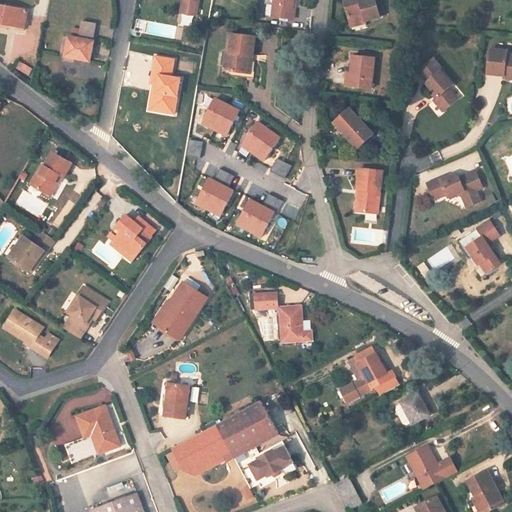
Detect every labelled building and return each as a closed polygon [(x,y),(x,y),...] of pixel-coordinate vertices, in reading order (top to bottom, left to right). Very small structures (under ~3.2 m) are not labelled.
[(183,0),(181,13),(196,16),(199,0),(183,0)] [(293,0),(274,0),(274,5),(279,6),(278,17),(294,19),(295,7),(292,7),(293,0)] [(359,0),(352,0),(344,2),(350,23),(365,19),(365,21),(381,17),(380,16),(375,0),(360,0),(359,0)] [(381,0),(375,0),(380,16),(385,14),(381,0)] [(274,5),(267,4),(265,16),(278,17),(279,6),(274,5)] [(25,29),(28,11),(0,5),(0,23),(7,25),(25,29)] [(365,19),(350,23),(351,28),(366,23),(365,21),(365,19)] [(72,33),(95,37),(97,24),(82,21),(80,29),(74,28),(72,33)] [(257,55),(253,55),(255,37),(233,35),(231,52),(227,52),(224,75),(254,79),(257,55)] [(65,58),(91,62),(94,41),(69,36),(65,58)] [(490,49),(487,74),(504,76),(504,79),(511,79),(511,54),(507,54),(508,51),(490,49)] [(348,73),(346,87),(352,87),(372,89),(375,57),(355,55),(353,73),(348,73)] [(433,59),(418,71),(427,82),(426,83),(435,93),(438,97),(436,99),(434,100),(443,112),(458,100),(449,89),(453,85),(441,71),(443,70),(433,59)] [(221,107),(216,94),(198,101),(203,113),(221,107)] [(156,118),(159,100),(132,96),(129,114),(156,118)] [(173,109),(172,116),(182,118),(183,111),(173,109)] [(358,148),(373,135),(350,109),(335,123),(347,136),(358,148)] [(343,139),(347,136),(335,123),(331,127),(343,139)] [(256,186),(269,181),(253,139),(225,149),(220,136),(212,139),(225,172),(233,169),(237,179),(251,174),(256,186)] [(201,157),(203,140),(188,139),(187,155),(201,157)] [(62,177),(64,178),(72,164),(53,153),(45,166),(40,174),(38,173),(32,182),(40,187),(39,190),(51,196),(58,184),(55,183),(59,175),(62,177)] [(278,157),(271,169),(285,177),(292,165),(278,157)] [(383,172),(359,169),(357,189),(362,190),(359,211),(378,214),(383,172)] [(427,184),(434,200),(447,194),(449,197),(457,194),(463,196),(466,203),(473,200),(474,205),(481,202),(477,191),(483,188),(476,171),(460,178),(453,175),(447,178),(442,180),(441,178),(427,184)] [(196,205),(222,217),(235,189),(209,177),(196,205)] [(279,208),(283,200),(269,194),(265,202),(279,208)] [(296,225),(305,196),(298,194),(289,223),(296,225)] [(236,226),(262,238),(276,211),(250,198),(236,226)] [(134,222),(126,215),(116,228),(121,232),(114,241),(111,244),(118,250),(121,247),(135,258),(146,244),(157,231),(139,216),(134,222)] [(482,264),(488,273),(501,264),(488,244),(500,236),(490,221),(458,242),(470,259),(474,257),(479,265),(482,264)] [(114,241),(121,232),(116,228),(109,237),(114,241)] [(44,251),(46,253),(55,241),(41,231),(33,242),(30,240),(26,245),(20,241),(9,258),(30,272),(44,251)] [(24,236),(20,241),(26,245),(30,240),(24,236)] [(135,258),(121,247),(118,250),(132,262),(135,258)] [(154,323),(180,340),(207,298),(184,283),(170,304),(168,303),(154,323)] [(64,328),(80,338),(93,319),(99,309),(102,311),(108,302),(84,286),(78,296),(80,297),(70,313),(72,315),(64,328)] [(256,310),(278,308),(277,293),(255,294),(256,310)] [(311,332),(303,332),(301,307),(281,308),(283,342),(301,341),(307,341),(312,340),(311,332)] [(96,320),(102,311),(99,309),(93,319),(96,320)] [(14,310),(4,327),(27,341),(28,338),(34,342),(31,347),(48,358),(59,340),(49,334),(46,338),(39,334),(43,328),(14,310)] [(25,344),(31,347),(34,342),(28,338),(27,341),(25,344)] [(376,387),(381,396),(400,386),(393,371),(387,374),(373,347),(348,360),(359,381),(352,384),(359,396),(376,387)] [(167,399),(165,416),(186,419),(190,386),(172,384),(170,399),(167,399)] [(421,392),(418,393),(425,407),(428,406),(421,392)] [(418,393),(402,404),(413,423),(413,424),(430,415),(425,407),(418,393)] [(279,434),(261,401),(217,424),(228,447),(234,458),(251,489),(259,484),(262,488),(298,469),(283,441),(260,454),(256,446),(279,434)] [(407,426),(413,423),(402,404),(397,407),(396,411),(403,424),(407,426)] [(92,435),(95,434),(102,453),(121,446),(106,406),(78,417),(85,438),(92,435)] [(217,424),(172,448),(174,451),(183,469),(184,470),(194,465),(199,474),(224,460),(220,452),(228,447),(217,424)] [(95,434),(92,435),(99,454),(102,453),(95,434)] [(407,457),(424,489),(457,471),(450,458),(438,464),(435,458),(431,460),(427,455),(432,452),(428,446),(407,457)] [(225,463),(234,458),(228,447),(220,452),(224,460),(225,463)] [(174,451),(167,454),(176,472),(183,469),(174,451)] [(199,474),(194,465),(184,470),(196,476),(199,474)] [(478,496),(486,511),(488,511),(504,504),(487,471),(468,481),(476,497),(478,496)] [(349,477),(334,484),(348,510),(362,502),(349,477)] [(248,487),(241,490),(247,501),(253,498),(248,487)] [(90,510),(90,511),(125,511),(143,505),(138,493),(90,510)] [(444,511),(436,496),(416,507),(418,511),(444,511)] [(480,511),(486,511),(478,496),(476,497),(474,498),(480,511)]
